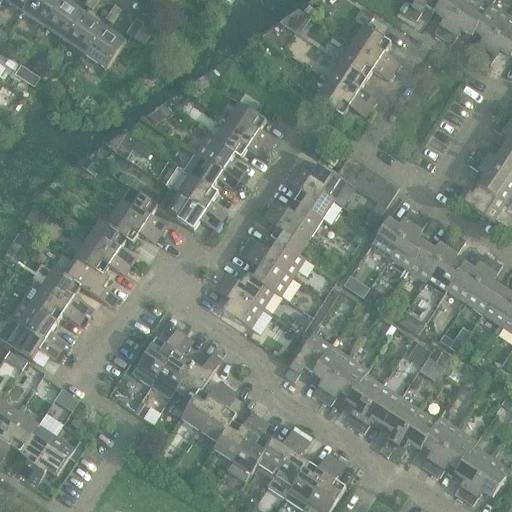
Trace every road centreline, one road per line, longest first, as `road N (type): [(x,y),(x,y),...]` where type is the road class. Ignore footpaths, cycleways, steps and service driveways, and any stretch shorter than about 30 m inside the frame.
road 1 (residential): [(160,288),(253,356),(267,395),(379,468)]
road 2 (residential): [(78,511),(132,430),(85,378),(160,288)]
road 3 (residential): [(160,288),(208,280),(310,123)]
road 4 (residential): [(356,153),(425,43),(497,90)]
road 5 (residential): [(423,199),(497,90)]
